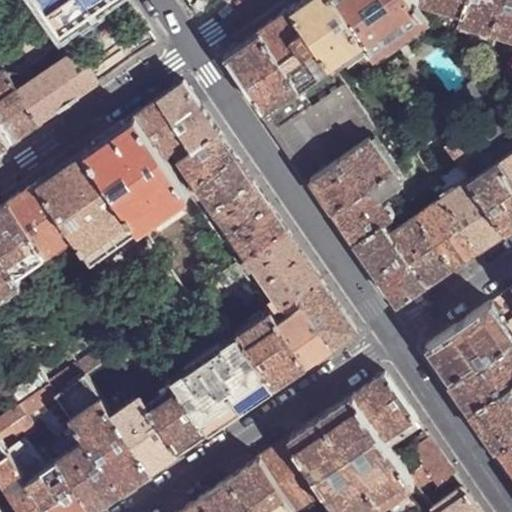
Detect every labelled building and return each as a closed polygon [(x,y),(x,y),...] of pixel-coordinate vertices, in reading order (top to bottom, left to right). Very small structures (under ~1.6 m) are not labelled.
[(43,0),(63,29),(68,26),(106,0),(43,0)] [(209,0),(190,0),(199,13),(206,8),(211,4),(209,1),(209,0)] [(299,0),(292,5),(333,65),(367,42),(337,0),(299,0)] [(337,0),(367,42),(377,56),(429,20),(418,8),(410,0),(337,0)] [(420,0),(410,0),(418,8),(420,0)] [(461,15),(495,25),(503,0),(465,0),(464,7),(461,15)] [(511,0),(503,0),(495,25),(511,30),(511,0)] [(259,28),(300,88),(312,105),(345,82),(333,65),(292,5),(270,20),(259,28)] [(101,76),(153,37),(132,10),(81,49),(101,76)] [(264,107),(267,111),(300,88),(259,28),(225,51),(264,107)] [(40,72),(21,84),(17,87),(40,121),(74,98),(99,81),(76,47),(52,64),(40,72)] [(37,67),(40,72),(52,64),(49,59),(45,63),(37,67)] [(5,69),(0,72),(0,126),(10,141),(29,128),(40,121),(17,87),(7,72),(5,69)] [(9,70),(7,72),(17,87),(21,84),(12,70),(9,70)] [(167,91),(161,96),(195,146),(220,129),(185,79),(167,91)] [(312,105),(345,153),(372,134),(378,129),(345,82),(312,105)] [(267,111),(312,176),(345,153),(312,105),(300,88),(267,111)] [(146,105),(136,113),(164,154),(174,148),(180,156),(195,146),(161,96),(146,105)] [(477,122),(511,172),(511,107),(507,101),(477,122)] [(105,133),(87,146),(142,224),(190,191),(164,154),(136,113),(105,133)] [(447,141),(448,142),(458,134),(450,122),(438,120),(426,129),(434,140),(442,134),(447,141)] [(448,142),(471,176),(507,227),(511,224),(511,172),(477,122),(458,134),(448,142)] [(0,148),(10,141),(0,126),(0,148)] [(195,146),(180,156),(197,181),(237,154),(226,138),(220,129),(195,146)] [(327,197),(335,209),(394,167),(372,134),(345,153),(312,176),(327,197)] [(420,160),(448,142),(447,141),(442,134),(434,140),(415,153),(420,160)] [(60,165),(38,179),(74,231),(82,243),(92,258),(142,224),(87,146),(60,165)] [(237,154),(197,181),(201,186),(214,205),(254,178),(243,164),(237,154)] [(356,239),(384,220),(392,215),(392,214),(381,197),(404,181),(394,167),(335,209),(348,227),(356,239)] [(421,194),(437,184),(431,176),(421,183),(419,189),(421,194)] [(497,234),(507,227),(471,176),(444,194),(480,246),(497,234)] [(254,178),(214,205),(230,230),(271,203),(260,187),(254,178)] [(20,192),(10,199),(45,252),(74,231),(38,179),(20,192)] [(471,252),(480,246),(444,194),(418,212),(454,263),(471,252)] [(0,205),(0,248),(16,272),(45,252),(10,199),(0,205)] [(196,200),(186,207),(196,222),(207,216),(204,212),(196,200)] [(271,203),(230,230),(248,255),(288,228),(271,203)] [(441,272),(454,263),(418,212),(399,225),(391,230),(427,281),(441,272)] [(399,301),(427,281),(391,230),(384,220),(356,239),(382,276),(399,301)] [(246,263),(250,259),(265,280),(305,252),(296,241),(288,228),(248,255),(242,258),(246,263)] [(74,231),(45,252),(54,263),(82,243),(74,231)] [(0,292),(20,279),(16,272),(0,248),(0,292)] [(305,252),(265,280),(281,304),(296,294),(322,277),(312,264),(305,252)] [(322,277),(296,294),(332,347),(358,329),(340,303),(322,277)] [(287,313),(278,320),(307,363),(322,353),(332,347),(296,294),(281,304),(287,313)] [(444,366),(452,377),(511,335),(511,329),(491,298),(427,342),(444,366)] [(270,309),(238,333),(275,386),(295,371),(307,363),(278,320),(270,309)] [(231,322),(213,334),(167,366),(172,374),(210,429),(247,404),(275,386),(238,333),(231,322)] [(139,325),(121,338),(127,348),(146,335),(139,325)] [(463,393),(472,405),(511,378),(511,335),(452,377),(463,393)] [(107,341),(77,361),(79,364),(85,373),(115,353),(110,346),(107,341)] [(79,364),(50,384),(56,393),(85,373),(79,364)] [(373,379),(353,393),(389,444),(421,422),(386,370),(373,379)] [(41,372),(13,391),(20,402),(49,383),(41,372)] [(57,395),(80,428),(86,437),(122,489),(139,478),(151,469),(112,412),(85,373),(56,393),(57,395)] [(172,374),(166,378),(170,383),(147,399),(180,449),(197,438),(210,429),(172,374)] [(485,426),(499,445),(511,435),(511,378),(472,405),(485,426)] [(49,383),(20,402),(27,413),(28,414),(57,395),(56,393),(50,384),(49,383)] [(141,391),(112,412),(151,469),(168,458),(180,449),(147,399),(141,391)] [(309,423),(291,436),(327,490),(334,501),(341,510),(341,511),(368,511),(414,481),(406,469),(389,444),(353,393),(344,399),(309,423)] [(20,402),(0,416),(0,431),(27,413),(20,402)] [(27,413),(0,431),(0,435),(4,441),(28,476),(52,511),(87,511),(93,508),(58,457),(44,466),(24,435),(36,426),(28,414),(27,413)] [(80,428),(51,447),(58,457),(86,437),(80,428)] [(420,459),(406,469),(414,481),(418,486),(430,477),(432,476),(437,483),(455,471),(428,431),(409,443),(420,459)] [(0,473),(25,510),(22,511),(52,511),(28,476),(4,441),(0,435),(0,473)] [(510,460),(511,463),(511,435),(499,445),(510,460)] [(271,449),(259,457),(295,509),(327,490),(291,436),(271,449)] [(86,437),(58,457),(93,508),(111,497),(122,489),(86,437)] [(241,469),(229,477),(252,511),(290,511),(295,509),(259,457),(241,469)] [(210,490),(200,497),(210,511),(252,511),(229,477),(210,490)] [(418,486),(423,492),(435,484),(430,477),(418,486)] [(461,481),(442,493),(435,484),(423,492),(432,505),(464,484),(461,481)] [(464,484),(432,505),(436,511),(483,511),(471,494),(464,484)] [(186,507),(178,511),(210,511),(200,497),(186,507)] [(8,511),(0,499),(0,511),(8,511)]
